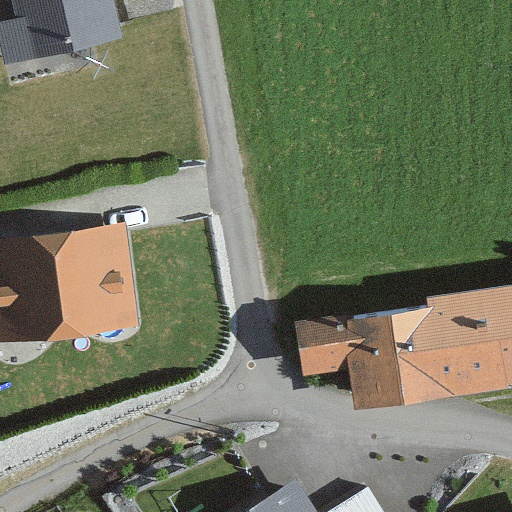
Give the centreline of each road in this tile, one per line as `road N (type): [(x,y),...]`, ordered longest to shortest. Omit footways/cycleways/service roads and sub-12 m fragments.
road 1 (residential): [(190,0),(252,397)]
road 2 (residential): [(0,486),(90,421),(252,397)]
road 3 (residential): [(252,397),(511,460)]
